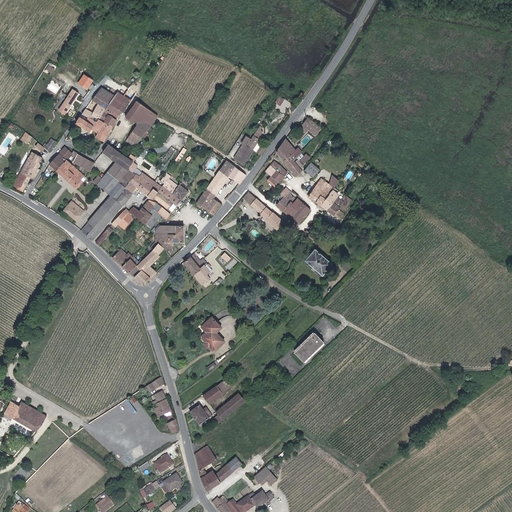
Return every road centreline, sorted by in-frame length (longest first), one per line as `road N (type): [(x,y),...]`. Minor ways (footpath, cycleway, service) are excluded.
road 1 (secondary): [(208,229),(323,81),(372,0)]
road 2 (tertiary): [(202,497),(145,295)]
road 3 (secondary): [(0,185),(79,235),(145,295)]
road 4 (unclassified): [(352,323),(280,288),(208,229)]
road 5 (track): [(511,367),(504,360),(424,361),(352,323)]
road 6 (unknown): [(79,235),(0,378)]
